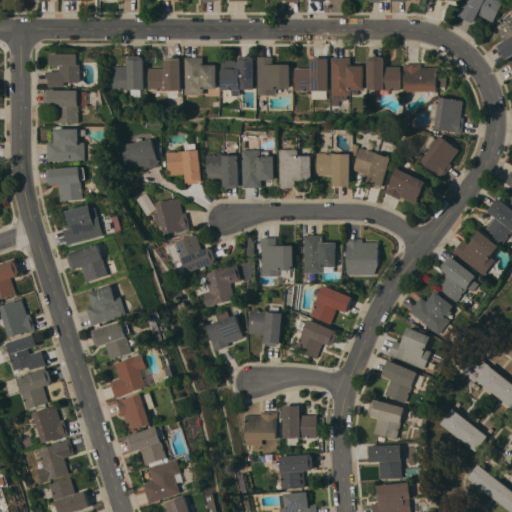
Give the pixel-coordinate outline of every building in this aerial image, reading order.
[(485,0),(474,22),(460,15),(467,0),(485,0)] [(479,14),(486,0),(500,0),(504,2),(494,22),(479,14)] [(511,55),(506,59),(505,57),(503,58),(497,48),(499,47),(497,45),(505,41),(496,26),(511,16),(511,55)] [(82,81),(66,81),(66,86),(49,86),(49,71),(61,71),(61,65),(52,65),(52,53),(79,53),(79,63),(82,63),(82,81)] [(112,66),(128,66),(128,57),(131,57),(131,55),(142,56),(142,57),(146,57),(145,89),(130,88),(130,90),(112,89),(112,66)] [(255,89),(239,89),(239,95),(232,95),(232,89),(222,89),(222,71),(222,61),(225,61),(227,59),(232,59),(234,61),(239,61),(239,58),(241,57),(241,56),(252,55),(252,57),(255,57),(255,89)] [(184,56),(204,57),(203,64),(217,64),(217,88),(203,88),(203,94),(184,94),(184,56)] [(273,56),(273,64),(290,64),(290,88),(277,88),(277,95),(258,95),(258,56),(273,56)] [(401,90),(383,90),(383,89),(368,89),(369,57),(371,57),(371,56),(382,56),(382,57),(385,57),(385,66),(401,66),(401,90)] [(181,90),(166,90),(166,91),(148,90),(148,68),(165,68),(165,57),(182,58),(181,90)] [(364,89),(351,89),(351,95),(347,95),(347,100),(339,100),(339,105),(331,105),(331,95),(332,95),(332,84),(333,57),(351,57),(351,65),(364,65),(364,89)] [(329,90),(327,90),(327,99),(312,99),(312,90),(295,90),(295,68),(312,68),(312,58),(329,58),(329,90)] [(422,63),(422,67),(438,67),(438,77),(447,77),(447,87),(438,87),(438,91),(406,91),(406,70),(405,70),(405,63),(422,63)] [(80,89),(80,122),(57,122),(56,106),(48,106),(48,103),(46,103),(46,92),(48,92),(48,89),(80,89)] [(433,102),(440,103),(441,96),(464,100),(462,117),(465,117),(462,133),(456,132),(456,131),(436,128),(437,119),(431,118),(433,102)] [(49,160),(49,142),(56,142),(56,128),(80,128),(80,129),(87,129),(87,135),(80,135),(80,142),(86,142),(86,160),(49,160)] [(450,162),(453,165),(447,172),(453,177),(450,180),(444,176),(443,177),(421,160),(432,147),(425,142),(431,135),(437,140),(441,135),(460,149),(450,162)] [(155,138),(160,165),(145,168),(144,165),(127,169),(122,145),(155,138)] [(168,152),(187,150),(186,144),(198,143),(198,149),(201,149),(204,181),(201,181),(202,183),(190,184),(190,182),(188,182),(187,174),(170,175),(168,152)] [(383,187),(381,187),(381,188),(368,184),(371,174),(355,169),(362,147),(393,157),(383,187)] [(281,187),(281,149),(300,149),(300,154),(307,154),(307,148),(315,148),(314,180),(297,180),(297,187),(281,187)] [(277,179),(263,179),(263,187),(244,187),(244,179),(245,179),(245,149),(263,149),(263,151),(271,151),(271,152),(272,152),(272,155),(277,155),(277,179)] [(351,185),(335,185),(335,175),(319,175),(319,152),(352,153),(351,185)] [(241,186),(238,186),(238,188),(227,188),(227,186),(225,186),(225,177),(208,177),(208,155),(241,155),(241,186)] [(81,166),(84,198),(61,200),(59,184),(51,185),(51,182),(49,182),(48,171),(50,171),(50,168),(81,166)] [(427,181),(417,203),(402,196),(400,199),(386,192),(388,187),(389,187),(398,168),(427,181)] [(136,199),(146,192),(156,208),(146,215),(136,199)] [(190,229),(183,230),(182,229),(163,234),(161,225),(156,226),(153,212),(158,211),(156,202),(180,197),(183,213),(186,212),(190,229)] [(511,207),(511,231),(503,243),(485,229),(496,216),(489,210),(499,197),(511,207)] [(91,205),(92,208),(97,207),(99,216),(101,216),(105,235),(68,244),(65,230),(72,228),(67,211),(91,205)] [(499,245),(491,256),(496,260),(484,275),(454,251),(463,239),(469,244),(480,230),(499,245)] [(187,273),(175,242),(196,234),(202,249),(210,246),(211,248),(212,248),(216,259),(215,259),(216,261),(187,273)] [(337,256),(339,256),(339,265),(337,265),(337,266),(323,266),(323,272),(304,272),(305,234),(323,235),(323,238),(322,238),(322,242),(337,242),(337,256)] [(262,237),(277,237),(277,245),(294,245),(294,269),(291,269),(291,277),(281,277),(281,275),(262,276),(262,237)] [(347,238),(363,238),(363,242),(379,241),(379,265),(378,265),(375,274),(348,274),(348,244),(347,244),(347,238)] [(100,243),(110,274),(88,282),(83,266),(75,268),(74,266),(73,266),(69,255),(71,255),(70,252),(100,243)] [(477,275),(474,279),(479,283),(473,291),(468,287),(457,301),(438,287),(448,274),(442,269),(443,266),(442,265),(449,256),(450,257),(452,255),(477,275)] [(0,264),(15,259),(16,262),(18,261),(21,272),(20,273),(20,275),(12,278),(17,293),(0,298),(0,264)] [(233,265),(237,264),(242,280),(231,283),(235,298),(207,306),(201,285),(208,283),(205,273),(233,265)] [(353,296),(347,311),(338,308),(331,324),(311,315),(324,284),(353,296)] [(94,325),(88,307),(95,304),(91,292),(114,285),(118,297),(124,296),(129,313),(94,325)] [(454,305),(446,316),(450,320),(439,334),(410,311),(421,297),(427,301),(436,291),(454,305)] [(10,337),(6,323),(1,324),(0,320),(0,313),(3,312),(1,306),(24,299),(28,314),(32,313),(36,327),(34,328),(31,329),(28,331),(10,337)] [(252,309),(270,311),(271,305),(280,306),(280,312),(284,313),(281,344),(279,344),(278,346),(267,345),(267,343),(265,343),(266,334),(249,333),(252,309)] [(219,321),(217,314),(228,310),(231,316),(237,314),(237,315),(245,313),(247,318),(238,321),(244,337),(229,342),(230,345),(214,351),(212,345),(214,345),(207,325),(219,321)] [(338,330),(337,333),(338,334),(334,344),(333,343),(332,345),(324,342),(317,357),(296,348),(303,331),(309,318),(338,330)] [(124,320),(126,325),(129,324),(132,333),(129,334),(135,352),(112,359),(107,343),(99,346),(98,343),(97,344),(94,333),(95,332),(95,330),(124,320)] [(431,336),(426,348),(432,351),(424,369),(389,354),(395,340),(402,343),(409,326),(431,336)] [(30,369),(29,365),(20,368),(21,370),(16,371),(16,369),(15,370),(10,353),(4,354),(1,345),(9,343),(9,342),(35,334),(39,345),(29,348),(31,354),(43,350),(47,363),(30,369)] [(511,406),(462,367),(474,352),(511,381),(511,406)] [(117,362),(139,356),(138,355),(145,353),(150,367),(144,369),(149,387),(121,395),(121,396),(116,398),(111,381),(121,378),(117,362)] [(418,372),(406,402),(385,393),(392,378),(383,374),(389,359),(418,372)] [(48,368),(48,370),(50,370),(54,380),(52,381),(52,383),(44,386),(49,402),(27,409),(22,393),(23,393),(18,378),(48,368)] [(118,400),(123,398),(124,399),(144,393),(144,394),(147,393),(146,389),(151,388),(152,392),(153,391),(158,407),(151,409),(155,421),(153,422),(153,423),(131,431),(126,415),(123,416),(118,400)] [(405,407),(397,438),(374,432),(379,416),(370,414),(371,412),(369,411),(372,400),(374,401),(375,398),(405,407)] [(34,412),(57,405),(61,420),(65,419),(70,435),(63,437),(63,436),(44,442),(34,412)] [(318,437),(284,437),(284,405),(301,405),(301,415),(318,415),(318,437)] [(442,423),(453,408),(488,435),(477,450),(442,423)] [(245,439),(246,415),(261,415),(261,411),(279,411),(278,416),(277,439),(245,439)] [(160,426),(160,427),(164,426),(168,438),(164,439),(170,457),(165,459),(166,462),(152,466),(151,463),(147,464),(142,449),(134,451),(134,448),(132,449),(129,438),(130,438),(129,435),(160,426)] [(42,482),(37,469),(44,467),(38,449),(67,440),(66,439),(70,438),(76,454),(65,458),(70,473),(42,482)] [(402,444),(403,477),(381,478),(380,461),(370,461),(370,445),(402,444)] [(312,453),(312,456),(314,456),(314,467),(313,467),(313,470),(305,470),(306,487),(282,488),(281,470),(282,470),(281,455),(312,453)] [(180,458),(184,472),(183,473),(185,481),(180,483),(183,492),(150,503),(144,483),(154,480),(150,467),(180,458)] [(511,489),(511,510),(469,477),(480,464),(511,489)] [(72,511),(58,511),(50,484),(71,477),(77,493),(86,490),(91,506),(72,511)] [(410,481),(412,498),(410,498),(412,510),(392,511),(373,511),(373,503),(380,502),(378,485),(410,481)] [(317,511),(280,511),(280,507),(286,507),(285,493),(308,491),(309,504),(317,504),(317,511)] [(192,511),(169,511),(166,502),(187,495),(192,511)]
